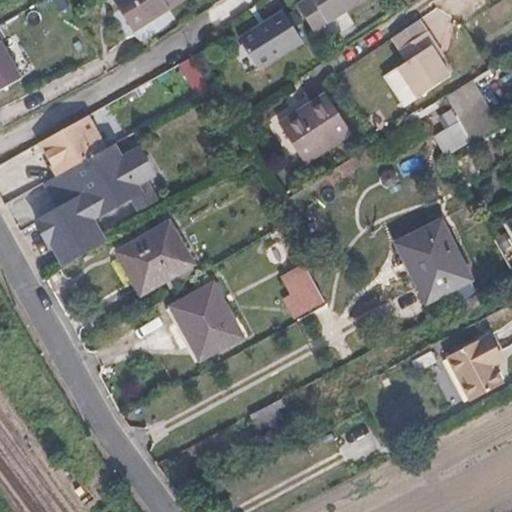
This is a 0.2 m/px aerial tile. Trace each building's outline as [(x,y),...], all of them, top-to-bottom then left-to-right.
[(118,0),(135,29),(180,0),(118,0)] [(312,29),(357,0),(301,0),(296,4),(312,29)] [(301,40),(282,10),(239,37),(258,67),(301,40)] [(447,75),(438,59),(442,56),(433,42),(427,29),(399,46),(407,57),(388,71),(386,77),(402,103),(447,75)] [(0,89),(23,77),(0,35),(0,89)] [(501,122),(475,75),(450,91),(475,138),(501,122)] [(348,134),(324,94),(279,122),(302,161),(348,134)] [(436,128),(454,120),(445,98),(426,106),(436,128)] [(145,126),(138,115),(115,127),(121,140),(145,126)] [(87,117),(43,141),(40,144),(48,159),(58,176),(105,149),(87,117)] [(282,187),(250,135),(241,141),(277,202),(299,189),(294,180),(282,187)] [(155,173),(140,147),(122,158),(115,143),(105,149),(58,176),(49,180),(63,206),(39,219),(51,241),(53,239),(66,264),(108,241),(94,217),(142,189),(138,182),(155,173)] [(414,161),(396,169),(402,182),(420,174),(414,161)] [(193,261),(170,220),(120,250),(145,292),(193,261)] [(474,281),(444,223),(401,244),(411,264),(414,262),(433,302),(474,281)] [(265,250),(273,267),(286,261),(277,243),(265,250)] [(304,264),(281,276),(290,294),(283,299),(293,320),(327,303),(304,264)] [(243,337),(215,285),(174,308),(194,342),(203,358),(243,337)] [(485,306),(478,291),(464,298),(471,313),(485,306)] [(500,359),(485,333),(448,353),(471,397),(503,379),(494,362),(500,359)] [(258,427),(281,414),(279,408),(285,404),(282,398),(251,414),(258,427)]
